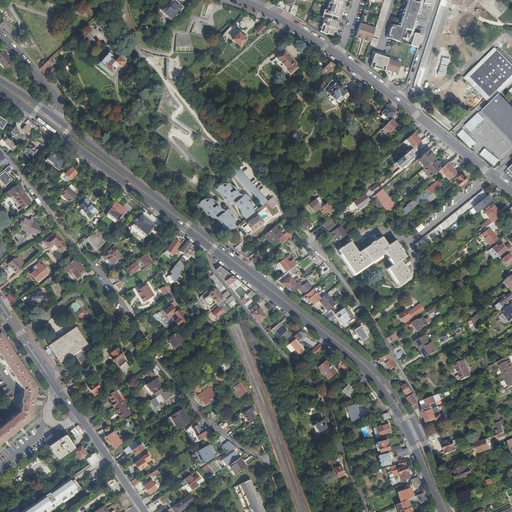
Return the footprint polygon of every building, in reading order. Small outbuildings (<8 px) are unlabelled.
[(182,9),(171,0),(162,11),(171,20),(182,9)] [(292,6),(294,0),(286,0),(284,5),(286,6),(285,11),(290,13),(292,6)] [(331,0),(330,4),(329,4),(327,12),(325,11),(322,18),(325,19),(324,22),(323,22),(321,30),(322,30),(321,33),(324,34),(324,35),(327,36),(327,35),(333,37),(334,33),(337,34),(339,28),(336,27),(337,23),(330,21),(331,18),(338,21),(340,15),(343,16),(344,10),(342,9),(344,2),(347,2),(347,0),(331,0)] [(379,39),(391,0),(384,0),(383,3),(379,18),(375,29),(373,37),(379,39)] [(413,3),(414,0),(404,0),(409,1),(408,4),(407,4),(404,12),(405,12),(403,18),(402,18),(400,25),(401,25),(400,28),(393,26),(392,29),(391,29),(389,36),(390,37),(389,40),(394,41),(400,43),(405,30),(412,32),(413,29),(416,30),(418,23),(415,22),(417,15),(420,16),(422,10),(419,9),(420,5),(413,3)] [(290,13),(290,14),(295,17),(298,7),(292,6),(290,13)] [(112,29),(106,20),(101,24),(106,31),(109,30),(110,31),(112,29)] [(196,22),(194,33),(203,35),(205,24),(196,22)] [(372,39),(373,37),(375,29),(360,24),(358,32),(356,37),(358,38),(358,39),(361,41),(361,39),(362,38),(366,39),(365,41),(365,42),(368,43),(369,42),(371,42),(372,39)] [(259,35),(265,29),(261,25),(255,31),(259,35)] [(246,40),(239,33),(233,40),(240,47),(246,40)] [(418,49),(421,37),(418,36),(419,35),(415,34),(411,46),(418,49)] [(371,42),(370,46),(377,48),(379,41),(372,39),(371,42)] [(437,61),(436,60),(430,77),(442,80),(447,64),(445,63),(447,58),(449,59),(451,51),(440,48),(437,55),(439,56),(437,61)] [(511,75),(489,98),(471,79),(498,52),(494,48),(464,78),(488,103),(490,104),(499,94),(505,89),(511,82),(511,75)] [(0,53),(0,62),(8,71),(15,64),(3,51),(0,53)] [(112,78),(125,63),(117,56),(116,56),(111,51),(104,60),(102,59),(101,60),(101,61),(102,62),(98,66),(112,78)] [(299,67),(285,51),(276,59),(279,62),(279,63),(286,71),(287,71),(290,75),(299,67)] [(489,98),(511,75),(511,66),(498,52),(471,79),(489,98)] [(385,71),(385,70),(388,60),(388,59),(384,58),(385,55),(379,53),(378,56),(375,55),(375,53),(373,53),(371,60),(373,61),(371,67),(374,68),(374,69),(381,71),(381,70),(385,71)] [(55,63),(51,59),(40,70),(44,74),(55,63)] [(385,70),(397,74),(400,64),(388,60),(385,70)] [(332,69),(335,66),(330,63),(320,73),(324,76),(327,73),(327,72),(330,70),(332,69)] [(26,82),(32,76),(28,72),(22,78),(26,82)] [(462,78),(461,79),(450,90),(457,96),(461,101),(464,97),(461,95),(466,90),(469,93),(473,89),(462,78)] [(338,86),(331,81),(323,90),(327,93),(326,93),(330,96),(328,99),(336,107),(344,98),(345,99),(349,96),(341,89),(341,88),(339,85),(338,86)] [(474,90),(473,89),(469,93),(467,95),(464,97),(461,101),(462,102),(474,90)] [(301,100),(305,98),(301,92),(296,95),(297,96),(300,100),(301,99),(301,100)] [(511,107),(499,94),(490,104),(486,108),(482,111),(488,116),(497,106),(511,121),(511,132),(508,136),(511,140),(511,107)] [(488,116),(508,136),(511,132),(511,121),(497,106),(488,116)] [(390,120),(396,113),(388,107),(382,114),(390,120)] [(403,132),(414,122),(411,119),(400,129),(403,132)] [(397,126),(391,120),(381,130),(382,132),(382,133),(386,136),(397,126)] [(33,131),(35,133),(38,129),(28,122),(26,125),(33,131)] [(24,141),(33,131),(26,125),(23,129),(18,125),(17,126),(15,127),(16,128),(12,131),(24,141)] [(412,149),(420,142),(413,134),(403,143),(407,147),(410,145),(412,149)] [(13,151),(17,148),(8,139),(5,142),(7,145),(7,146),(10,148),(13,151)] [(370,155),(373,159),(380,153),(377,149),(370,141),(367,144),(374,152),(370,155)] [(30,159),(38,151),(35,149),(35,150),(34,150),(35,149),(35,148),(34,147),(33,147),(32,148),(33,147),(31,145),(23,153),(30,159)] [(411,153),(410,151),(406,155),(401,159),(395,164),(397,166),(398,165),(401,168),(420,152),(417,148),(411,153)] [(435,160),(435,159),(431,155),(428,151),(416,161),(423,169),(435,160)] [(0,169),(9,163),(0,152),(0,169)] [(346,157),(346,159),(348,162),(354,156),(349,152),(345,156),(346,157)] [(56,159),(50,154),(45,161),(58,172),(64,162),(58,157),(56,159)] [(442,168),(435,160),(423,169),(430,177),(439,170),(442,168)] [(457,174),(448,163),(442,168),(439,170),(448,181),(452,177),(457,174)] [(5,172),(7,175),(12,171),(9,167),(0,175),(1,176),(5,172)] [(238,167),(233,171),(251,192),(253,190),(255,193),(259,190),(238,167)] [(65,175),(71,181),(78,174),(73,168),(65,175)] [(13,181),(7,175),(5,172),(1,176),(0,176),(0,180),(6,187),(13,181)] [(462,178),(460,176),(454,180),(461,190),(469,184),(463,177),(462,178)] [(365,187),(366,188),(370,185),(363,178),(360,181),(365,187)] [(405,209),(408,213),(424,200),(432,193),(442,186),(438,181),(406,206),(407,207),(405,209)] [(226,194),(232,201),(239,195),(238,194),(239,193),(236,190),(232,193),(230,191),(232,190),(230,188),(231,187),(229,184),(225,187),(223,185),(219,188),(224,195),(226,194)] [(61,195),(63,197),(70,190),(69,188),(61,195)] [(13,196),(23,209),(30,204),(23,194),(24,194),(21,190),(13,196)] [(70,190),(63,197),(68,202),(76,196),(73,193),(70,190)] [(253,190),(251,192),(257,199),(262,194),(259,190),(255,193),(253,190)] [(375,196),(376,198),(381,205),(386,200),(389,198),(382,190),(375,196)] [(415,245),(419,250),(420,250),(470,209),(482,200),(487,196),(482,191),(415,245)] [(432,193),(424,200),(427,204),(436,198),(432,193)] [(264,206),(269,201),(262,194),(257,199),(264,206)] [(351,203),(357,211),(365,205),(364,203),(367,200),(363,195),(357,200),(356,200),(351,203)] [(19,212),(23,209),(13,196),(10,198),(16,206),(15,207),(19,212)] [(76,196),(68,202),(70,205),(78,198),(76,196)] [(245,210),(243,211),(249,218),(254,213),(252,210),(255,208),(252,205),(251,206),(250,204),(250,205),(247,202),(250,200),(248,197),(247,198),(245,196),(238,202),(245,210)] [(323,215),(326,219),(335,212),(328,203),(325,206),(319,198),(309,205),(314,213),(319,210),(323,215)] [(90,203),(86,199),(83,202),(84,203),(79,207),(82,210),(79,213),(83,217),(86,215),(89,218),(94,213),(95,214),(97,213),(90,205),(90,203)] [(207,209),(214,217),(221,211),(219,209),(220,209),(218,206),(214,209),(212,206),(214,205),(212,204),(213,203),(210,200),(207,203),(205,200),(200,204),(206,211),(207,209)] [(470,209),(475,215),(486,206),(482,200),(470,209)] [(126,211),(115,203),(107,214),(118,222),(126,211)] [(384,209),(385,210),(387,214),(393,209),(390,205),(384,209)] [(486,227),(492,222),(501,216),(493,206),(490,208),(489,207),(490,207),(490,206),(484,211),(490,219),(484,224),(486,227)] [(226,224),(225,226),(230,233),(236,228),(234,225),(236,223),(234,220),(233,221),(232,219),(231,220),(229,217),(232,215),(229,212),(228,213),(227,211),(220,217),(226,224)] [(101,220),(105,215),(102,212),(97,216),(101,220)] [(311,222),(302,214),(297,219),(305,227),(311,222)] [(143,216),(142,215),(138,220),(137,219),(135,219),(133,222),(134,223),(135,224),(133,225),(140,231),(145,224),(148,220),(143,216)] [(266,222),(263,218),(261,219),(259,216),(247,225),(253,232),(266,222)] [(36,237),(38,233),(39,229),(41,226),(35,223),(37,219),(32,217),(30,221),(24,219),(23,222),(21,226),(20,230),(26,233),(26,232),(30,234),(30,235),(36,237)] [(330,220),(322,226),(327,232),(335,226),(330,220)] [(484,229),(483,230),(485,232),(481,235),(490,246),(498,240),(490,231),(496,227),(492,222),(486,227),(484,229)] [(145,224),(140,231),(146,237),(152,230),(155,233),(158,230),(155,227),(156,226),(153,224),(150,228),(145,224)] [(284,235),(277,226),(265,235),(273,245),(284,235)] [(345,232),(341,226),(329,235),(333,241),(345,232)] [(319,227),(311,233),(313,237),(321,230),(319,227)] [(110,238),(99,228),(90,237),(100,248),(110,238)] [(69,248),(56,233),(44,242),(50,249),(55,245),(62,253),(69,248)] [(169,258),(180,242),(173,237),(162,253),(169,258)] [(398,285),(411,277),(407,272),(408,271),(406,268),(405,269),(400,261),(406,257),(402,252),(403,252),(401,249),(400,249),(395,241),(387,247),(381,238),(374,243),(373,242),(370,244),(371,245),(357,254),(350,243),(340,249),(340,248),(338,249),(338,250),(337,251),(353,274),(385,253),(393,266),(388,269),(398,285)] [(242,253),(250,246),(245,240),(236,248),(242,253)] [(192,246),(187,242),(183,247),(179,252),(184,256),(192,246)] [(501,260),(508,254),(501,244),(497,248),(495,246),(491,249),(500,260),(501,260)] [(196,248),(192,246),(184,256),(183,257),(187,260),(190,256),(191,257),(194,254),(192,253),(196,248)] [(242,253),(247,257),(254,251),(251,246),(242,253)] [(123,259),(114,248),(102,258),(111,269),(123,259)] [(253,260),(251,262),(256,266),(267,257),(264,252),(258,257),(253,260)] [(511,262),(511,258),(508,254),(501,260),(507,267),(511,262)] [(147,268),(154,264),(155,264),(154,262),(152,263),(146,255),(140,260),(142,262),(138,265),(136,262),(128,269),(133,275),(141,268),(139,266),(143,263),(147,268)] [(62,267),(72,280),(85,270),(74,257),(62,267)] [(23,269),(14,259),(8,265),(9,267),(10,266),(17,274),(23,269)] [(279,264),(286,273),(295,266),(291,261),(289,263),(286,259),(279,264)] [(185,267),(180,261),(170,273),(172,274),(172,275),(170,276),(174,283),(180,276),(179,274),(185,267)] [(496,263),(486,271),(488,273),(498,265),(496,263)] [(38,269),(34,272),(30,275),(37,283),(48,274),(42,266),(41,267),(39,264),(35,267),(38,269)] [(284,274),(286,273),(279,264),(277,265),(284,274)] [(226,282),(228,281),(233,277),(230,275),(220,267),(220,268),(216,271),(225,281),(226,282)] [(276,268),(269,275),(274,279),(279,273),(276,268)] [(295,274),(292,270),(277,281),(285,288),(288,290),(295,285),(290,278),(295,274)] [(117,273),(112,277),(116,283),(119,281),(118,280),(121,277),(117,273)] [(446,281),(448,283),(455,278),(453,275),(446,281)] [(231,290),(241,283),(233,277),(228,281),(231,290)] [(305,278),(295,285),(288,290),(292,293),(298,289),(301,293),(304,292),(306,295),(313,290),(310,287),(311,287),(309,284),(307,286),(305,284),(303,286),(302,283),(306,280),(305,278)] [(137,292),(143,303),(154,297),(149,286),(137,292)] [(137,292),(136,289),(134,290),(142,306),(145,305),(143,303),(137,292)] [(232,296),(228,291),(221,297),(215,290),(209,295),(209,296),(205,300),(204,302),(208,307),(210,307),(215,303),(218,308),(223,304),(227,301),(232,296)] [(313,290),(306,295),(306,296),(308,298),(303,302),(306,304),(310,301),(312,300),(315,305),(327,295),(324,291),(318,296),(313,290)] [(37,302),(37,304),(47,303),(46,296),(42,297),(41,296),(41,292),(30,293),(31,303),(37,302)] [(503,309),(509,304),(508,302),(511,298),(511,293),(495,307),(496,308),(501,305),(503,309)] [(12,294),(6,299),(11,305),(17,300),(12,294)] [(327,295),(315,305),(314,305),(317,309),(322,305),(328,311),(336,305),(333,302),(334,302),(331,298),(330,298),(328,294),(327,295)] [(183,318),(182,316),(183,315),(174,302),(170,305),(171,307),(164,312),(168,318),(175,314),(178,319),(175,322),(176,323),(179,327),(185,322),(182,318),(183,318)] [(510,322),(511,320),(511,303),(502,311),(510,322)] [(223,304),(218,308),(213,311),(211,313),(211,314),(208,316),(209,318),(212,315),(215,319),(227,309),(223,304)] [(408,313),(406,311),(399,316),(403,322),(404,323),(424,311),(421,305),(408,313)] [(251,315),(258,323),(266,318),(259,309),(258,310),(255,306),(250,311),(253,314),(251,315)] [(344,327),(351,321),(351,320),(350,319),(348,318),(349,317),(347,314),(344,310),(336,316),(344,327)] [(436,310),(429,316),(432,319),(439,313),(436,310)] [(474,323),(481,317),(478,313),(471,319),(474,323)] [(414,328),(416,331),(426,325),(424,321),(422,318),(417,321),(416,319),(411,323),(414,328)] [(280,323),(271,330),(274,334),(276,332),(284,341),(290,336),(282,327),(283,326),(280,323)] [(368,338),(360,326),(351,331),(355,336),(356,335),(358,338),(359,338),(362,342),(368,338)] [(88,346),(76,328),(48,347),(53,354),(49,357),(52,362),(56,360),(57,361),(59,365),(88,346)] [(129,331),(127,328),(119,334),(121,337),(129,331)] [(302,338),(306,334),(301,330),(290,341),(292,343),(290,344),(296,352),(299,354),(304,350),(296,340),(297,339),(298,341),(302,338)] [(5,342),(0,334),(0,356),(23,391),(20,413),(0,429),(0,445),(4,442),(4,443),(6,441),(19,430),(20,430),(21,429),(21,428),(23,427),(32,419),(36,388),(29,377),(28,376),(28,375),(27,375),(17,361),(18,361),(17,359),(16,358),(16,359),(6,344),(7,344),(6,343),(5,341),(5,342)] [(395,334),(388,338),(392,345),(399,340),(395,334)] [(166,346),(177,338),(175,335),(163,342),(166,346)] [(418,351),(419,350),(429,345),(424,336),(413,343),(418,351)] [(122,342),(118,337),(113,341),(117,346),(122,342)] [(181,344),(177,338),(166,346),(170,352),(181,344)] [(419,350),(422,355),(434,348),(431,343),(429,345),(419,350)] [(295,353),(296,352),(290,344),(288,346),(295,353)] [(323,348),(323,347),(320,345),(320,346),(313,352),(315,355),(323,348)] [(152,346),(149,349),(153,354),(155,353),(162,348),(157,351),(153,346),(152,346)] [(162,348),(155,353),(158,357),(165,352),(162,348)] [(424,358),(436,352),(434,348),(422,355),(424,358)] [(127,361),(117,349),(110,354),(113,358),(111,359),(114,363),(115,363),(119,368),(127,361)] [(393,352),(396,357),(402,353),(399,349),(393,352)] [(391,371),(396,367),(396,366),(394,363),(391,360),(389,355),(385,357),(380,359),(382,363),(389,359),(390,361),(386,365),(391,371)] [(509,388),(511,387),(511,369),(511,368),(511,365),(510,362),(508,358),(498,362),(509,388)] [(455,364),(457,369),(462,381),(471,377),(464,360),(455,364)] [(330,366),(326,361),(318,368),(328,380),(337,373),(332,368),(334,367),(332,365),(330,366)] [(352,377),(355,374),(351,370),(343,363),(340,366),(347,372),(352,377)] [(144,387),(148,393),(152,391),(158,387),(160,386),(156,380),(144,387)] [(244,389),(240,383),(233,388),(240,398),(245,394),(246,397),(248,396),(244,389)] [(241,383),(240,383),(244,389),(248,396),(249,395),(241,383)] [(101,391),(96,384),(88,389),(94,397),(101,391)] [(357,392),(349,384),(343,390),(351,399),(357,392)] [(402,388),(409,399),(414,395),(407,385),(402,388)] [(74,387),(68,391),(71,395),(77,391),(74,387)] [(155,397),(162,393),(158,387),(152,391),(155,397)] [(202,402),(214,394),(210,388),(198,396),(202,402)] [(111,404),(114,408),(115,407),(124,402),(126,400),(126,399),(121,390),(120,389),(115,392),(109,396),(114,402),(112,403),(111,404)] [(148,393),(153,399),(162,393),(162,392),(162,393),(155,397),(152,391),(148,393)] [(153,399),(149,401),(154,408),(169,398),(165,391),(162,393),(153,399)] [(217,397),(214,394),(202,402),(204,405),(217,397)] [(409,399),(407,399),(413,409),(415,412),(419,409),(418,405),(414,395),(409,399)] [(209,403),(217,397),(204,405),(205,406),(209,403)] [(433,410),(437,408),(439,407),(434,397),(422,402),(421,402),(423,409),(424,414),(433,410)] [(118,411),(116,413),(121,420),(130,414),(126,409),(128,408),(124,402),(115,407),(118,411)] [(361,419),(356,405),(347,408),(352,422),(361,419)] [(256,412),(254,408),(251,410),(251,409),(243,414),(249,423),(253,421),(256,419),(255,417),(256,416),(254,413),(256,412)] [(424,414),(426,420),(427,423),(436,419),(437,421),(442,419),(437,408),(433,410),(424,414)] [(189,424),(181,411),(170,417),(178,430),(189,424)] [(327,429),(323,421),(314,426),(318,434),(327,429)] [(244,432),(255,426),(254,424),(251,426),(250,424),(243,429),(244,432)] [(391,434),(388,424),(377,428),(377,431),(375,432),(377,436),(379,435),(380,438),(391,434)] [(192,428),(197,437),(202,434),(198,425),(192,428)] [(197,437),(199,441),(211,435),(209,430),(202,434),(197,437)] [(113,447),(115,450),(127,441),(125,438),(120,442),(113,433),(106,438),(112,448),(113,447)] [(57,442),(49,447),(54,454),(58,460),(74,449),(70,442),(65,436),(57,442)] [(230,440),(222,445),(226,452),(234,448),(230,440)] [(487,440),(476,444),(480,453),(490,449),(487,440)] [(382,442),(377,443),(379,453),(389,450),(386,441),(382,442)] [(124,451),(127,456),(131,452),(140,445),(137,442),(129,447),(124,451)] [(444,447),(447,455),(457,451),(454,443),(444,447)] [(140,445),(131,452),(135,456),(146,448),(144,446),(142,444),(140,445)] [(218,455),(211,444),(200,451),(206,462),(218,455)] [(87,455),(82,447),(74,453),(80,460),(87,455)] [(402,458),(409,456),(407,450),(396,452),(397,457),(401,456),(402,458)] [(169,461),(174,458),(168,451),(163,454),(169,461)] [(239,459),(240,458),(235,452),(230,456),(223,461),(227,467),(229,466),(234,462),(239,459)] [(380,468),(391,465),(389,453),(378,456),(380,468)] [(98,460),(94,455),(89,458),(87,460),(91,465),(98,460)] [(154,465),(147,456),(134,464),(139,472),(146,467),(148,469),(154,465)] [(339,457),(329,462),(331,466),(341,462),(339,457)] [(242,464),(239,459),(234,462),(229,466),(235,475),(246,467),(244,464),(242,464)] [(403,464),(400,464),(401,469),(397,470),(399,475),(400,475),(402,481),(411,478),(406,466),(404,466),(403,464)] [(344,476),(340,467),(334,469),(338,479),(344,476)] [(464,467),(455,470),(456,475),(455,475),(455,476),(456,480),(457,481),(472,475),(471,470),(466,471),(464,467)] [(155,471),(147,477),(149,481),(158,475),(155,471)] [(187,478),(184,480),(187,485),(189,487),(192,491),(203,482),(198,476),(196,477),(194,474),(187,478)] [(49,511),(77,493),(76,492),(80,489),(77,485),(74,481),(70,483),(68,481),(23,511),(49,511)] [(263,511),(250,481),(237,487),(248,511),(263,511)] [(157,490),(151,482),(143,487),(148,495),(157,490)] [(403,492),(406,501),(414,498),(411,489),(407,490),(407,491),(403,492)] [(123,507),(131,503),(125,494),(117,499),(123,507)] [(406,501),(396,506),(398,511),(410,511),(409,509),(411,508),(410,505),(420,501),(421,504),(427,501),(426,498),(425,499),(423,494),(422,494),(419,496),(414,498),(406,501)] [(172,509),(173,511),(179,511),(188,506),(186,504),(192,500),(189,496),(172,509)] [(156,507),(162,504),(160,499),(154,502),(156,507)]
